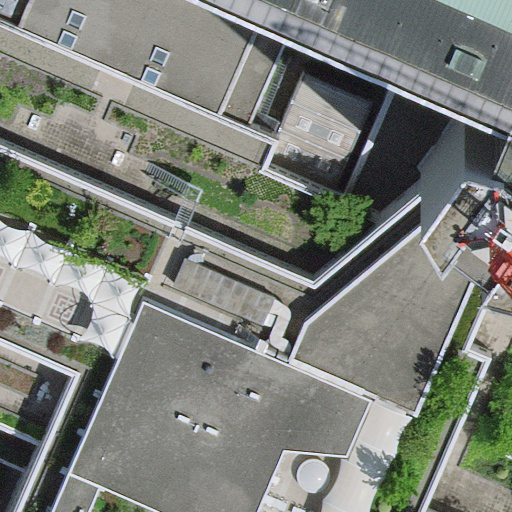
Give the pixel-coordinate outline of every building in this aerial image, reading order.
[(0,0),(0,20),(17,28),(29,0),(0,0)] [(252,30),(183,0),(29,0),(17,28),(215,114),(252,30)] [(511,0),(183,0),(252,30),(282,43),(363,77),(391,90),(461,121),(511,144),(511,0)] [(511,511),(511,273),(485,265),(433,218),(413,183),(407,187),(383,207),(346,187),(338,185),(269,156),(275,142),(247,129),(215,114),(17,28),(0,20),(0,511),(511,511)] [(282,43),(252,30),(215,114),(247,129),(282,43)] [(306,69),(275,142),(269,156),(338,185),(375,98),(306,69)] [(423,160),(461,121),(391,90),(346,187),(383,207),(407,187),(413,183),(423,160)] [(511,144),(461,121),(423,160),(413,183),(433,218),(485,265),(511,273),(511,144)]
